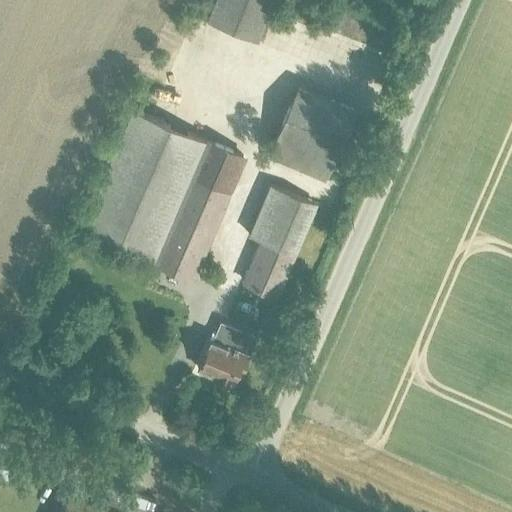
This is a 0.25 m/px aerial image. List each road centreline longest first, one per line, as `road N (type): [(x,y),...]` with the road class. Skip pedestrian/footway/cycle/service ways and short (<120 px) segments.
road 1 (unclassified): [(254,478),(461,0)]
road 2 (unclassified): [(254,478),(0,366)]
